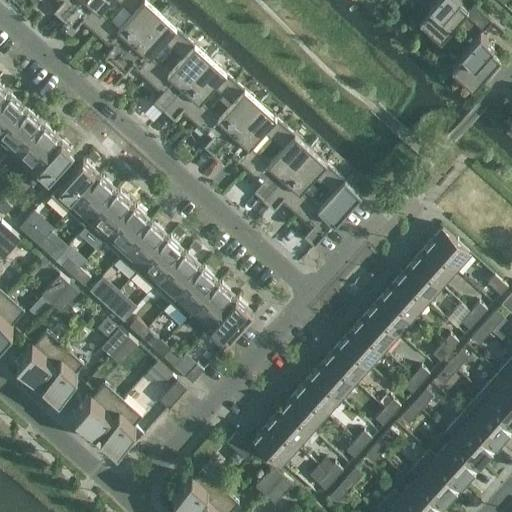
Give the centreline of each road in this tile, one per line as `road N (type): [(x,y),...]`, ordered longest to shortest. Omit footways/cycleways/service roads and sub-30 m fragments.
road 1 (residential): [(307,294),(0,18)]
road 2 (residential): [(128,498),(307,294)]
road 3 (residential): [(0,381),(128,498)]
road 4 (residential): [(307,294),(390,206)]
